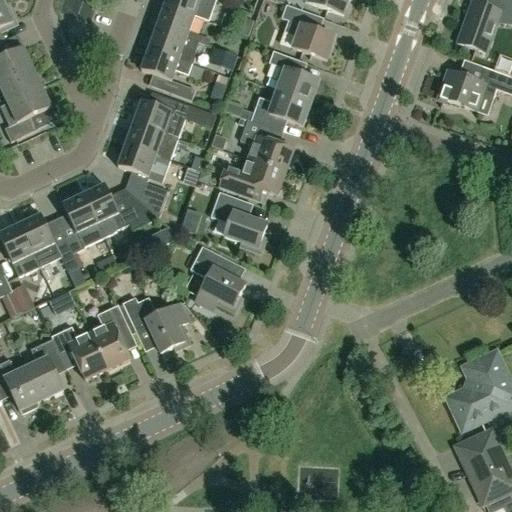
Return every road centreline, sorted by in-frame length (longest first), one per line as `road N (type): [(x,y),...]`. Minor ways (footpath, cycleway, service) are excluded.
road 1 (tertiary): [(0,498),(277,364),(291,352),(313,300)]
road 2 (residential): [(511,258),(381,320),(313,300)]
road 3 (tertiary): [(313,300),(375,126)]
road 4 (unclassified): [(511,175),(375,126)]
road 5 (residential): [(0,190),(83,156),(98,108)]
road 6 (residential): [(375,126),(420,0)]
road 7 (residential): [(98,108),(81,102),(40,15),(46,0)]
